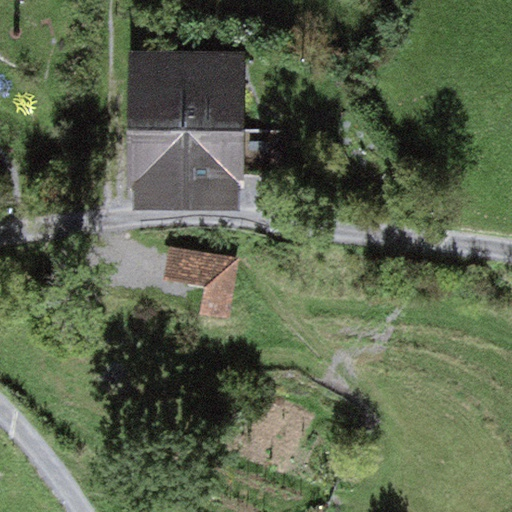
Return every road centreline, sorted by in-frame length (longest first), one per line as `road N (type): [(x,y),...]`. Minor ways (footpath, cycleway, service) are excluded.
road 1 (unclassified): [(511,252),(220,215),(131,218),(0,238)]
road 2 (unclassified): [(0,412),(81,511)]
